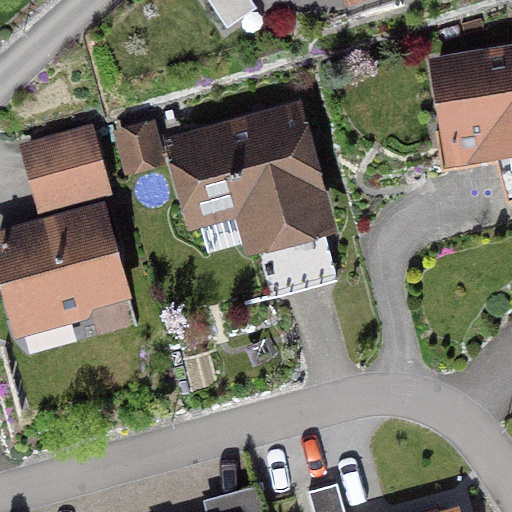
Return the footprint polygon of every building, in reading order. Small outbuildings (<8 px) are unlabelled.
[(511,53),(434,67),(449,158),(491,151),(504,204),(511,201),(511,53)] [(193,215),(252,199),(263,238),(318,223),(289,118),(175,149),(193,215)] [(146,127),(116,135),(126,170),(155,161),(146,127)] [(91,163),(83,134),(25,150),(33,179),(91,163)] [(112,251),(103,246),(94,213),(0,239),(0,263),(16,320),(48,311),(61,319),(76,315),(83,301),(116,292),(107,260),(112,251)] [(305,493),(309,511),(340,511),(333,485),(305,493)]
